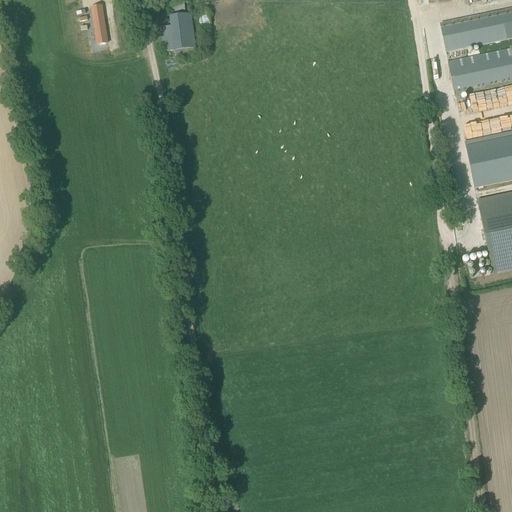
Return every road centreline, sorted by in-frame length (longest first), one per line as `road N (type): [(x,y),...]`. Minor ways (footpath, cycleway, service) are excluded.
road 1 (track): [(214,511),(145,0)]
road 2 (track): [(481,511),(413,0)]
